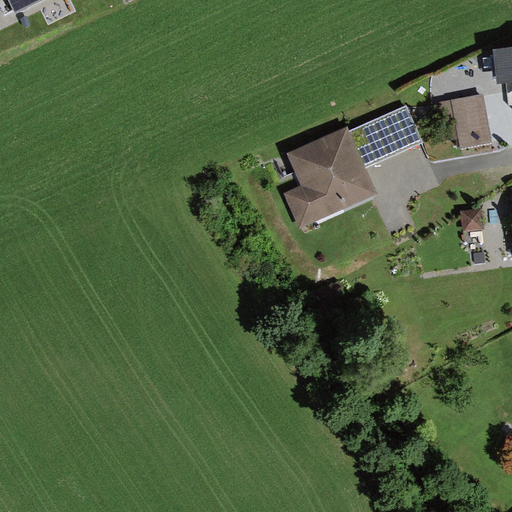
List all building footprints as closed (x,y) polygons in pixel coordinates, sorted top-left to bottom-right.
[(0,0),(0,5),(6,17),(41,0),(0,0)] [(511,57),(497,59),(500,84),(511,83),(511,57)] [(506,146),(498,101),(465,107),(473,152),(506,146)] [(409,108),(360,125),(372,159),(421,142),(409,108)] [(346,135),(292,159),(307,190),(290,198),(302,224),(372,193),(346,135)] [(472,224),(473,204),(453,203),(452,224),(472,224)]
